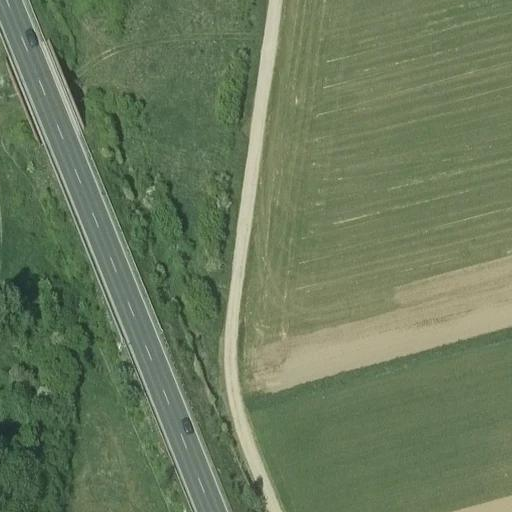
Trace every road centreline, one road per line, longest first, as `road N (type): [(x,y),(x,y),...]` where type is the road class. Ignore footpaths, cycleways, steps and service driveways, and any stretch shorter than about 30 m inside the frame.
road 1 (primary): [(209,511),(6,0)]
road 2 (track): [(274,0),(225,313),(234,409)]
road 3 (track): [(234,409),(511,338)]
